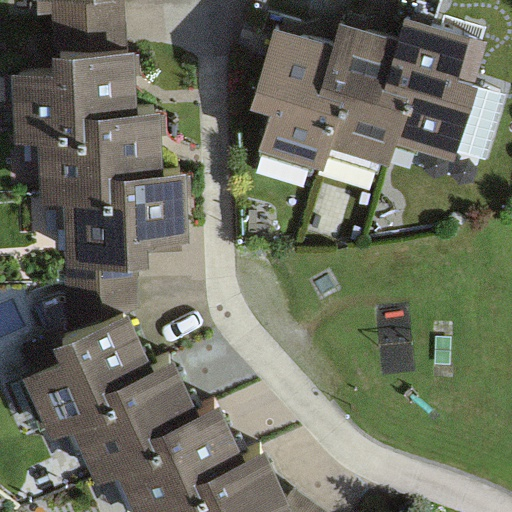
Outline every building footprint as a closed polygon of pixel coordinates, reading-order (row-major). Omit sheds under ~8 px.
[(50,0),(52,14),(117,11),(116,0),(50,0)] [(405,5),(399,26),(386,71),(411,78),(399,122),(458,139),(477,72),(458,66),(470,24),(405,5)] [(340,9),(334,31),(320,79),(346,86),(332,134),(390,151),(399,122),(411,78),(386,71),(399,26),(340,9)] [(277,14),(254,91),(277,97),(265,137),(326,155),(332,134),(346,86),(320,79),(334,31),(277,14)] [(123,46),(37,48),(37,67),(2,68),(4,135),(27,134),(67,133),(66,107),(124,106),(123,46)] [(67,133),(27,134),(29,194),(56,193),(93,193),(93,167),(152,166),(151,105),(124,106),(66,107),(67,133)] [(176,165),(152,166),(93,167),(93,193),(56,193),(57,255),(65,255),(66,306),(135,276),(135,240),(178,239),(176,165)] [(17,372),(42,432),(71,420),(97,408),(87,385),(141,361),(118,308),(40,341),(48,359),(17,372)] [(97,408),(71,420),(93,472),(121,460),(144,451),(134,429),(186,407),(162,352),(141,361),(87,385),(97,408)] [(144,451),(121,460),(141,507),(166,497),(185,488),(180,475),(233,453),(209,397),(186,407),(134,429),(144,451)] [(327,511),(290,483),(279,498),(254,443),(233,453),(180,475),(185,488),(166,497),(173,511),(327,511)]
